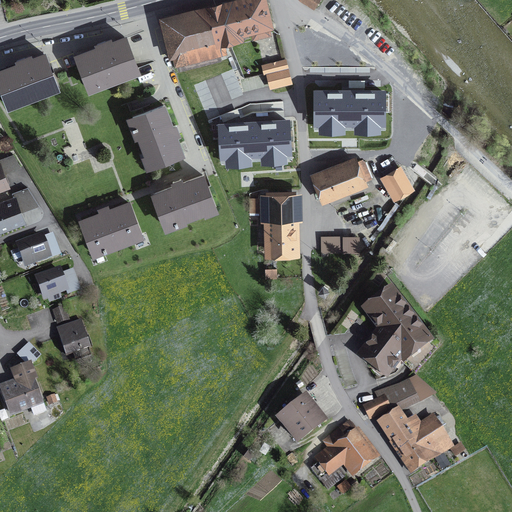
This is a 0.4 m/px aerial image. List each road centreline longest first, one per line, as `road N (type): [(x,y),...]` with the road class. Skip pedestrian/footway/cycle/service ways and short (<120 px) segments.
road 1 (residential): [(418,511),(330,369),(311,287),(303,122),(282,0)]
road 2 (residential): [(288,0),(341,31),(511,185)]
road 3 (tertiary): [(0,38),(158,0)]
